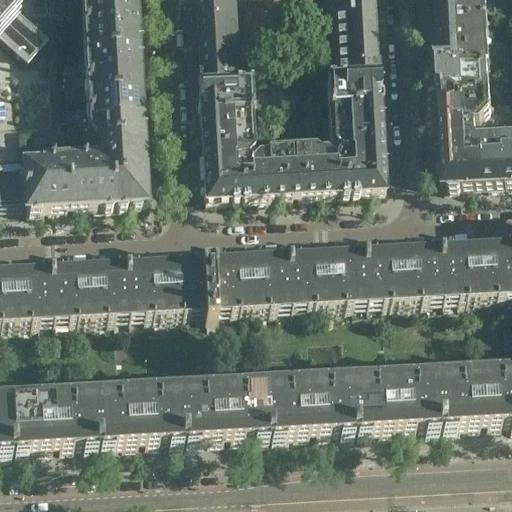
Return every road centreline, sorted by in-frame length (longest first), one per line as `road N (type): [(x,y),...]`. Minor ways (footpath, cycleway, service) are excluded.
road 1 (secondary): [(511,476),(225,499)]
road 2 (residential): [(177,244),(166,0)]
road 3 (residential): [(410,232),(177,244)]
road 4 (residential): [(400,0),(410,232)]
road 5 (secondary): [(225,499),(6,511)]
road 6 (residential): [(177,244),(0,255)]
